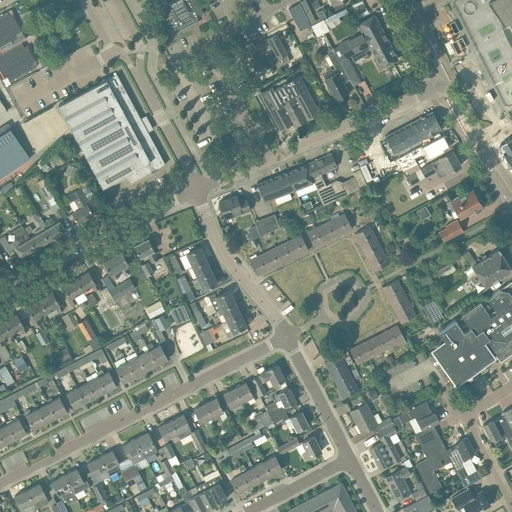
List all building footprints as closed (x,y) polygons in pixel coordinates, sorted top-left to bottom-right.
[(203,13),(196,0),(165,0),(166,1),(158,5),(171,30),(177,27),(180,33),(199,23),(197,21),(196,18),(198,17),(198,16),(203,13)] [(305,0),(303,0),(299,2),(299,3),(307,19),(310,25),(316,22),(305,0)] [(321,7),(317,0),(311,3),(314,10),(321,7)] [(511,0),(491,0),(489,1),(501,18),(503,26),(506,33),(510,41),(511,43),(511,0)] [(299,3),(288,9),(297,25),(307,19),(299,3)] [(23,35),(13,15),(14,15),(11,9),(0,15),(0,47),(2,51),(0,52),(0,69),(4,77),(7,76),(10,81),(35,67),(32,62),(35,61),(27,47),(25,48),(19,37),(23,35)] [(317,12),(321,20),(326,17),(322,9),(317,12)] [(317,35),(343,23),(338,12),(312,25),(317,35)] [(362,49),(369,45),(370,44),(367,40),(383,32),(374,15),(358,23),(363,32),(333,48),(334,52),(339,60),(340,60),(362,49)] [(300,42),(313,36),(311,31),(298,38),(300,42)] [(398,59),(386,37),(383,32),(367,40),(370,44),(369,45),(381,68),(398,59)] [(287,54),(281,43),(276,34),(268,39),(269,42),(248,54),(257,71),(265,66),(267,68),(280,61),(282,66),(290,61),(286,54),(287,54)] [(343,82),(350,79),(340,61),(333,65),(335,68),(333,69),(330,68),(326,70),(325,73),(322,75),(325,79),(324,79),(328,85),(326,86),(330,95),(332,94),(336,100),(349,93),(343,82)] [(117,74),(111,77),(59,105),(103,187),(126,174),(130,183),(165,164),(147,131),(152,129),(152,130),(153,129),(147,119),(147,120),(143,123),(117,74)] [(292,123),(294,126),(319,113),(299,75),(287,81),(284,77),(271,85),(271,86),(260,92),(280,129),(292,123)] [(438,130),(441,129),(432,111),(408,123),(385,136),(394,154),(418,141),(420,140),(422,145),(430,141),(427,136),(438,130)] [(0,177),(30,158),(23,147),(10,128),(0,134),(0,177)] [(410,167),(417,164),(414,158),(423,154),(426,159),(426,160),(442,151),(451,146),(444,134),(441,135),(438,130),(427,136),(430,141),(422,145),(407,153),(396,158),(403,171),(410,167)] [(511,136),(505,140),(497,145),(501,152),(500,152),(509,167),(511,165),(511,136)] [(360,168),(380,159),(371,139),(351,147),(360,168)] [(411,186),(418,182),(437,171),(441,177),(452,170),(460,165),(452,150),(443,155),(421,169),(418,163),(417,164),(410,167),(413,172),(405,176),(411,186)] [(331,153),(306,164),(316,189),(323,205),(326,204),(332,201),(348,194),(342,182),(337,179),(326,185),(321,173),(336,166),(331,153)] [(44,172),(49,167),(41,159),(36,164),(44,172)] [(74,177),(78,168),(75,167),(76,164),(71,162),(69,164),(65,174),(74,177)] [(312,182),(309,174),(306,164),(288,171),(295,189),(312,182)] [(352,172),(354,177),(358,187),(366,183),(360,169),(352,172)] [(257,183),(260,193),(264,201),(295,189),(288,171),(257,183)] [(71,211),(78,223),(93,214),(87,203),(95,199),(86,184),(87,184),(82,176),(78,178),(82,186),(68,195),(71,202),(74,200),(78,208),(71,211)] [(4,193),(13,185),(11,181),(0,188),(4,193)] [(45,196),(51,192),(46,184),(40,187),(45,196)] [(458,196),(447,202),(450,208),(453,206),(460,218),(474,209),(475,212),(478,212),(481,210),(482,208),(480,205),(482,205),(473,190),(459,199),(458,196)] [(236,195),(218,202),(219,204),(218,205),(218,207),(218,209),(220,210),(222,211),(225,219),(251,210),(246,196),(238,199),(236,195)] [(303,205),(305,210),(312,207),(310,202),(303,205)] [(418,210),(422,218),(431,214),(427,205),(418,210)] [(63,220),(67,217),(61,207),(57,209),(63,220)] [(346,211),(308,230),(316,246),(354,227),(346,211)] [(43,221),(40,219),(36,212),(35,213),(50,239),(65,230),(59,221),(55,224),(51,217),(43,221)] [(36,235),(30,238),(36,248),(50,239),(35,213),(32,215),(36,222),(37,221),(41,228),(34,232),(36,235)] [(274,214),(262,219),(267,232),(279,227),(274,214)] [(181,236),(192,231),(186,218),(172,225),(173,227),(157,236),(167,257),(174,253),(168,240),(179,235),(181,236)] [(267,232),(262,219),(254,221),(257,229),(251,232),(254,238),(267,232)] [(443,241),(463,231),(457,219),(444,226),(445,227),(438,231),(443,241)] [(373,224),(356,231),(373,271),(391,263),(373,224)] [(4,235),(0,238),(8,252),(13,249),(12,249),(15,247),(16,248),(21,256),(36,248),(30,238),(22,226),(12,231),(17,239),(9,243),(4,235)] [(261,278),(313,254),(303,233),(251,257),(261,278)] [(134,246),(139,254),(140,257),(147,254),(152,263),(158,260),(153,250),(154,250),(148,239),(134,246)] [(186,254),(192,266),(206,259),(200,247),(186,254)] [(464,253),(476,273),(478,275),(504,258),(498,249),(486,256),(485,254),(482,256),(483,259),(476,263),(468,250),(464,253)] [(104,263),(109,271),(110,274),(111,273),(114,279),(120,276),(117,272),(122,269),(125,270),(127,268),(128,266),(127,264),(128,263),(121,252),(104,263)] [(182,270),(180,266),(174,254),(166,258),(175,274),(182,270)] [(470,277),(474,284),(481,280),(485,287),(511,270),(504,258),(478,275),(476,273),(470,277)] [(206,259),(192,266),(197,278),(212,271),(206,259)] [(142,268),(146,277),(154,273),(148,261),(141,265),(142,268)] [(452,262),(436,271),(438,274),(440,273),(441,277),(456,269),(452,262)] [(142,268),(138,271),(138,272),(142,279),(146,277),(142,268)] [(89,271),(76,279),(83,290),(92,285),(95,290),(100,287),(95,278),(93,279),(89,271)] [(212,271),(197,278),(203,289),(217,283),(212,271)] [(416,281),(420,289),(433,282),(429,274),(416,281)] [(106,286),(116,304),(116,303),(115,300),(135,288),(129,278),(115,287),(108,275),(102,278),(107,286),(106,286)] [(182,285),(188,282),(184,275),(179,277),(182,285)] [(400,278),(383,286),(401,323),(418,315),(400,278)] [(66,295),(71,304),(72,304),(77,301),(74,296),(83,290),(76,279),(63,286),(68,294),(66,295)] [(188,282),(182,285),(186,293),(192,290),(188,282)] [(454,319),(452,320),(438,331),(445,341),(434,349),(456,380),(484,360),(482,358),(489,353),(490,356),(494,353),(500,361),(511,352),(511,283),(511,284),(509,282),(492,294),(493,295),(481,304),(480,302),(461,315),(471,328),(464,333),(454,319)] [(116,304),(106,286),(100,290),(110,307),(116,304)] [(135,300),(139,297),(135,290),(131,293),(135,300)] [(235,302),(229,290),(210,299),(215,311),(221,309),(221,308),(235,302)] [(40,300),(50,317),(64,308),(59,299),(57,300),(53,293),(40,300)] [(38,317),(47,312),(50,317),(40,300),(27,308),(32,315),(30,316),(36,325),(41,322),(38,317)] [(145,308),(150,318),(165,310),(162,306),(163,305),(160,300),(145,308)] [(429,317),(431,322),(432,324),(443,317),(432,301),(424,305),(428,313),(427,314),(429,317)] [(221,309),(226,320),(241,314),(235,302),(221,308),(221,309)] [(184,308),(171,313),(176,324),(189,319),(184,308)] [(199,310),(194,312),(197,320),(203,317),(200,310),(199,310)] [(69,328),(77,324),(70,312),(62,316),(69,328)] [(28,330),(28,329),(23,321),(21,321),(17,314),(4,321),(11,333),(20,328),(23,333),(28,330)] [(155,318),(161,331),(169,327),(163,314),(155,318)] [(246,326),(241,314),(226,320),(220,323),(228,339),(234,336),(232,332),(246,326)] [(201,327),(206,324),(203,317),(197,320),(201,327)] [(78,323),(88,339),(94,335),(95,335),(85,319),(78,323)] [(2,338),(11,333),(4,321),(0,323),(0,346),(5,344),(2,338)] [(138,328),(140,334),(148,329),(144,322),(138,326),(139,328),(138,328)] [(401,324),(350,346),(357,363),(408,340),(401,324)] [(140,334),(138,328),(129,333),(132,338),(133,338),(135,341),(142,338),(140,334)] [(214,341),(208,329),(200,333),(206,345),(214,341)] [(37,334),(42,345),(49,341),(43,331),(37,334)] [(94,335),(88,339),(93,348),(99,344),(94,335)] [(115,340),(118,345),(126,341),(124,336),(115,340)] [(23,353),(28,350),(22,339),(17,342),(23,353)] [(118,345),(115,340),(107,344),(110,349),(118,345)] [(152,342),(146,345),(156,364),(167,358),(163,350),(160,344),(154,347),(152,342)] [(85,353),(93,349),(90,344),(83,348),(85,353)] [(148,350),(138,356),(145,370),(156,364),(146,345),(148,350)] [(63,362),(72,357),(67,350),(66,347),(58,352),(63,362)] [(98,350),(87,355),(90,361),(98,356),(102,363),(107,360),(101,348),(98,350)] [(343,398),(360,390),(343,353),(326,360),(343,398)] [(87,355),(87,356),(77,361),(81,370),(92,364),(90,361),(87,355)] [(28,367),(22,356),(13,360),(20,372),(28,367)] [(126,361),(134,376),(145,370),(138,356),(126,361)] [(79,366),(80,370),(81,370),(77,361),(66,367),(69,372),(79,366)] [(123,382),(134,376),(126,361),(115,367),(118,373),(123,382)] [(269,377),(273,385),(279,382),(285,379),(277,364),(266,370),(259,374),(263,380),(269,377)] [(0,367),(0,373),(7,385),(15,381),(5,365),(0,367)] [(55,372),(58,377),(69,372),(66,367),(55,372)] [(116,385),(112,376),(109,371),(104,373),(102,369),(96,372),(106,391),(116,385)] [(95,396),(106,391),(96,372),(92,374),(94,379),(87,382),(95,396)] [(37,381),(39,386),(53,379),(51,375),(45,377),(39,380),(37,381)] [(251,380),(260,396),(266,392),(258,377),(251,380)] [(26,387),(28,392),(30,395),(41,390),(39,386),(37,381),(31,384),(26,387)] [(84,402),(95,396),(87,382),(77,387),(84,402)] [(256,401),(246,382),(235,387),(242,401),(247,398),(250,404),(256,401)] [(28,392),(26,387),(11,394),(13,399),(28,392)] [(84,402),(77,387),(66,393),(69,398),(74,407),(84,402)] [(235,387),(223,393),(230,407),(242,401),(235,387)] [(283,390),(280,392),(278,393),(273,396),(276,402),(281,399),(285,406),(295,400),(289,387),(283,390)] [(0,399),(0,409),(1,412),(0,409),(0,406),(13,399),(11,394),(0,399)] [(47,400),(48,403),(55,417),(67,411),(62,402),(59,397),(53,400),(51,398),(47,400)] [(205,403),(212,417),(223,411),(216,397),(205,403)] [(414,434),(439,421),(434,411),(432,412),(426,401),(398,415),(398,416),(391,419),(394,424),(397,432),(402,429),(403,425),(402,423),(414,417),(418,425),(420,424),(423,429),(414,434)] [(37,408),(44,423),(55,417),(48,403),(37,408)] [(212,417),(205,403),(193,408),(201,422),(212,417)] [(361,433),(370,428),(377,425),(366,403),(350,411),(361,433)] [(271,419),(285,412),(282,405),(268,412),(267,410),(271,419)] [(511,406),(503,411),(505,416),(511,428),(511,406)] [(25,422),(29,420),(33,428),(44,423),(37,408),(31,412),(29,408),(24,411),(26,414),(22,416),(25,422)] [(254,425),(256,430),(265,425),(266,426),(273,422),(271,419),(267,410),(262,412),(261,410),(254,414),(255,416),(251,419),(254,425)] [(297,430),(299,429),(308,425),(301,411),(290,417),(297,430)] [(273,423),(274,425),(288,418),(285,412),(271,419),(273,422),(266,426),(273,423)] [(177,432),(177,433),(180,438),(191,433),(200,452),(207,449),(197,429),(191,432),(189,427),(189,426),(183,414),(171,420),(177,432)] [(390,416),(378,422),(382,429),(394,424),(391,419),(390,416)] [(511,428),(505,416),(494,421),(493,419),(482,424),(491,441),(497,438),(498,440),(506,436),(511,448),(511,447),(511,428)] [(6,422),(8,424),(15,438),(26,432),(21,423),(19,418),(13,421),(12,419),(6,422)] [(165,439),(177,433),(177,432),(171,420),(158,426),(165,439)] [(439,421),(414,434),(418,441),(420,440),(429,457),(415,464),(430,492),(441,486),(432,468),(442,463),(440,460),(448,456),(448,455),(449,455),(446,450),(439,436),(436,437),(434,433),(437,431),(433,425),(439,421)] [(0,428),(0,436),(4,444),(15,438),(8,424),(0,428)] [(397,432),(394,424),(377,433),(382,442),(370,449),(380,468),(391,462),(392,463),(401,458),(390,436),(397,432)] [(254,425),(246,430),(248,434),(256,430),(254,425)] [(148,432),(135,438),(145,457),(146,457),(155,452),(157,451),(153,444),(154,444),(148,432)] [(259,432),(258,433),(251,436),(253,440),(261,436),(259,432)] [(226,445),(235,441),(232,436),(224,441),(226,445)] [(239,442),(244,450),(253,445),(251,441),(253,440),(251,436),(239,442)] [(313,436),(301,442),(300,443),(304,451),(302,453),(305,459),(321,451),(313,436)] [(408,437),(404,440),(407,446),(412,443),(408,437)] [(464,487),(473,481),(482,477),(478,469),(476,470),(469,456),(475,453),(466,437),(456,442),(457,444),(446,450),(449,455),(448,455),(448,456),(464,487)] [(133,463),(138,460),(139,461),(145,457),(135,438),(123,445),(129,457),(133,463)] [(296,438),(277,448),(280,454),(299,444),(296,438)] [(226,445),(224,441),(217,445),(219,449),(226,445)] [(239,442),(229,448),(231,453),(232,453),(235,459),(241,456),(239,453),(244,450),(239,442)] [(180,463),(169,443),(162,447),(168,458),(167,458),(172,467),(180,463)] [(225,456),(230,454),(231,453),(229,448),(222,451),(225,456)] [(109,475),(116,471),(121,469),(118,462),(112,450),(100,456),(109,475)] [(275,455),(264,461),(271,475),(282,469),(275,455)] [(87,463),(92,472),(93,475),(94,475),(97,481),(109,475),(100,456),(87,463)] [(167,476),(170,474),(171,474),(175,472),(172,467),(167,458),(160,462),(165,472),(167,476)] [(408,458),(403,461),(406,467),(406,468),(412,465),(408,458)] [(260,481),(271,475),(264,461),(252,467),(260,481)] [(249,486),(260,481),(252,467),(247,470),(243,464),(238,466),(241,473),(249,486)] [(128,468),(140,490),(145,487),(134,465),(128,468)] [(396,499),(405,494),(410,491),(402,478),(410,474),(406,468),(406,467),(399,471),(399,470),(385,477),(396,499)] [(74,493),(89,485),(85,477),(82,479),(77,468),(64,475),(74,493)] [(134,493),(140,490),(128,468),(122,471),(130,485),(134,493)] [(238,492),(249,486),(241,473),(230,478),(238,492)] [(173,480),(170,474),(167,476),(162,479),(157,481),(158,482),(154,484),(157,488),(160,487),(160,486),(173,480)] [(227,498),(223,491),(227,489),(220,474),(205,481),(217,503),(227,498)] [(64,475),(52,481),(56,490),(58,493),(62,500),(74,494),(74,493),(70,487),(64,475)] [(207,508),(217,503),(205,481),(205,482),(208,488),(199,493),(207,508)] [(36,508),(43,505),(49,502),(45,495),(39,483),(26,490),(32,502),(36,508)] [(92,486),(102,505),(106,503),(104,498),(106,497),(99,483),(92,486)] [(322,511),(333,506),(336,511),(356,511),(341,483),(331,488),(332,491),(328,493),(326,490),(285,511),(322,511)] [(178,488),(181,494),(184,499),(185,502),(190,511),(189,509),(193,506),(196,511),(199,511),(207,508),(199,493),(195,486),(187,491),(184,485),(178,488)] [(147,496),(155,492),(153,487),(144,491),(149,501),(147,496)] [(427,493),(423,487),(412,493),(415,499),(427,493)] [(479,511),(490,505),(489,503),(490,501),(487,496),(485,496),(482,491),(473,496),(468,488),(451,498),(458,509),(459,511),(479,511)] [(26,490),(14,496),(20,508),(21,507),(23,511),(29,511),(30,511),(26,505),(32,502),(26,490)] [(150,502),(149,501),(144,491),(135,496),(141,506),(150,502)] [(83,511),(98,511),(104,509),(101,503),(83,511)] [(113,508),(115,511),(116,511),(124,508),(121,503),(113,508)]
